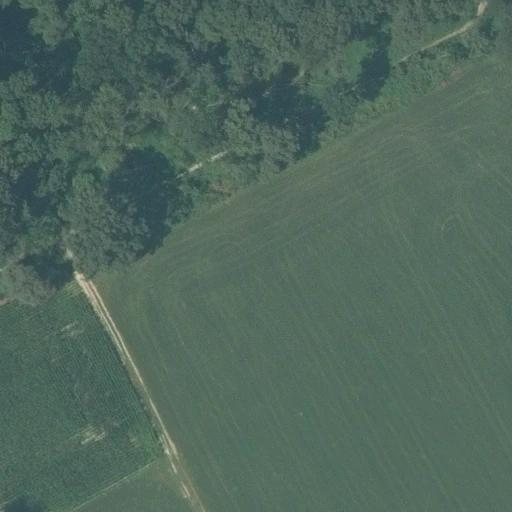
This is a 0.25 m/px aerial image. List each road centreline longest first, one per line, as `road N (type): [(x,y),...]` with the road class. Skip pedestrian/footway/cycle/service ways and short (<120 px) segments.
road 1 (track): [(58,241),(197,511)]
road 2 (track): [(0,119),(58,241)]
